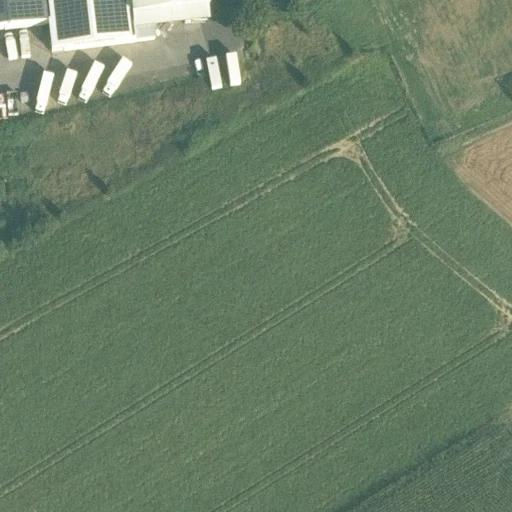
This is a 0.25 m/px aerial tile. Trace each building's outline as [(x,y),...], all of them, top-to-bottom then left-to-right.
[(0,0),(0,31),(48,25),(44,0),(0,0)] [(44,0),(48,25),(115,16),(112,0),(44,0)] [(112,0),(115,16),(130,14),(128,0),(112,0)] [(206,0),(128,0),(130,14),(133,32),(152,29),(165,13),(207,8),(206,0)] [(165,13),(152,29),(209,21),(207,8),(165,13)] [(133,32),(130,14),(115,16),(48,25),(52,54),(134,43),(133,32)]
